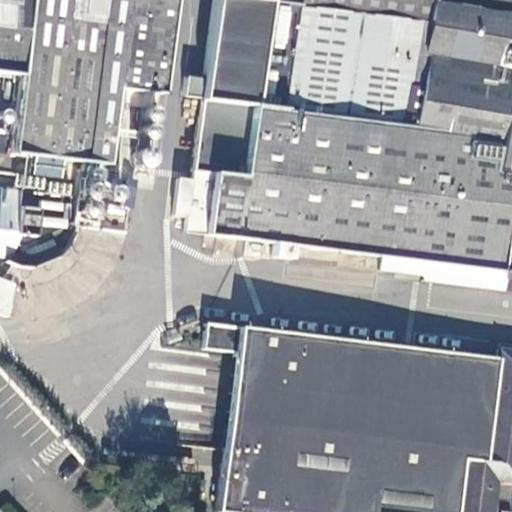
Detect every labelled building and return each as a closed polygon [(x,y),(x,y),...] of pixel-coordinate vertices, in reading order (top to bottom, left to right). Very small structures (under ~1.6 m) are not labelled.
[(0,0),(0,74),(18,76),(8,154),(106,166),(116,89),(162,94),(172,0),(0,0)] [(371,256),(511,273),(511,0),(211,0),(202,78),(185,76),(182,96),(199,99),(183,233),(271,244),(270,257),(289,260),(290,256),(370,265),(371,256)] [(46,185),(46,193),(58,195),(59,187),(46,185)] [(19,207),(21,191),(0,188),(0,239),(15,242),(16,234),(34,237),(38,208),(19,207)] [(32,268),(56,257),(49,242),(25,253),(32,268)] [(0,314),(6,317),(18,284),(0,276),(0,314)] [(200,352),(233,355),(214,511),(491,511),(495,481),(508,482),(510,467),(511,467),(511,353),(496,352),(496,360),(203,326),(200,352)]
